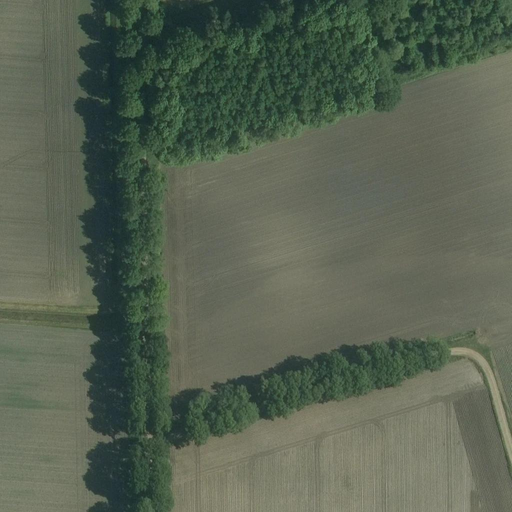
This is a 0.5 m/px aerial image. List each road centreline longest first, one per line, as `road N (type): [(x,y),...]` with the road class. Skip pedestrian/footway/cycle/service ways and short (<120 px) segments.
road 1 (unclassified): [(150,511),(143,0)]
road 2 (track): [(511,452),(483,362),(459,352),(149,442)]
